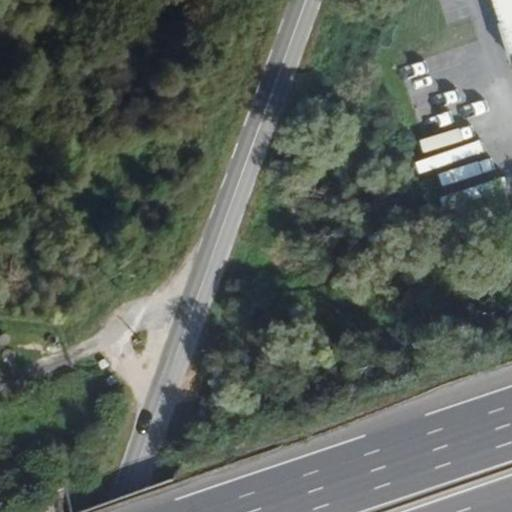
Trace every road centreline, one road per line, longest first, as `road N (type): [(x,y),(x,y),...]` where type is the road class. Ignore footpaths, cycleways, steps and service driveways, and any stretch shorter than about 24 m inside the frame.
road 1 (primary): [(120,511),(307,0)]
road 2 (motorway): [(511,422),(246,511)]
road 3 (residential): [(450,0),(498,157),(511,157)]
